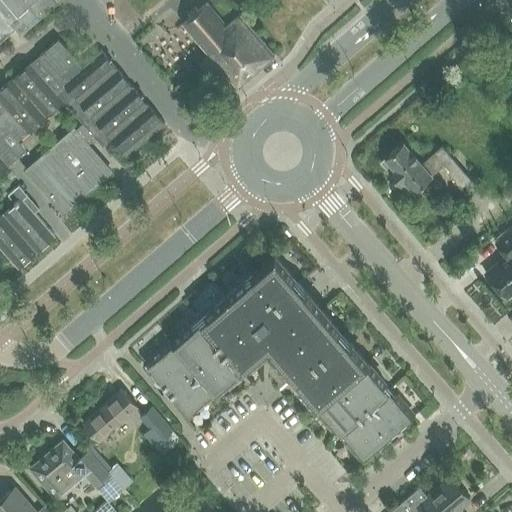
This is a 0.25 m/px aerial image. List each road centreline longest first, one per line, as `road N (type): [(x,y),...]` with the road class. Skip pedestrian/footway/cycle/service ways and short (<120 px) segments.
road 1 (unclassified): [(0,350),(22,359),(53,351),(254,177)]
road 2 (tertiary): [(489,391),(308,182)]
road 3 (tertiary): [(311,129),(462,0)]
road 4 (tertiary): [(401,0),(270,117)]
road 5 (residential): [(353,511),(462,410)]
